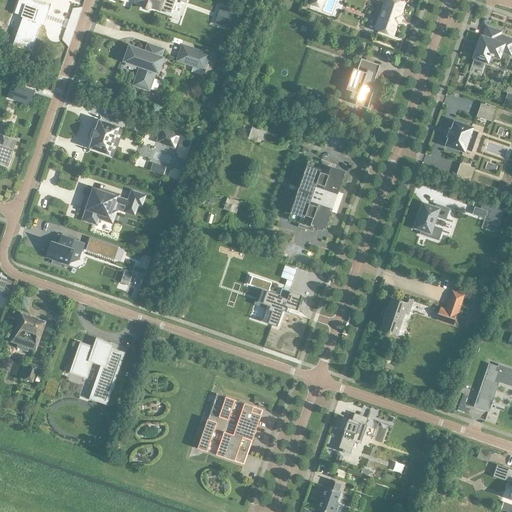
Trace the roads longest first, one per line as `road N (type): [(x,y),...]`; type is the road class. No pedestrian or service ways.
road 1 (residential): [(448,0),(318,380)]
road 2 (residential): [(16,213),(2,257),(20,278),(318,380)]
road 3 (residential): [(89,0),(16,213)]
road 4 (residential): [(318,380),(511,447)]
road 5 (residential): [(318,380),(272,511)]
